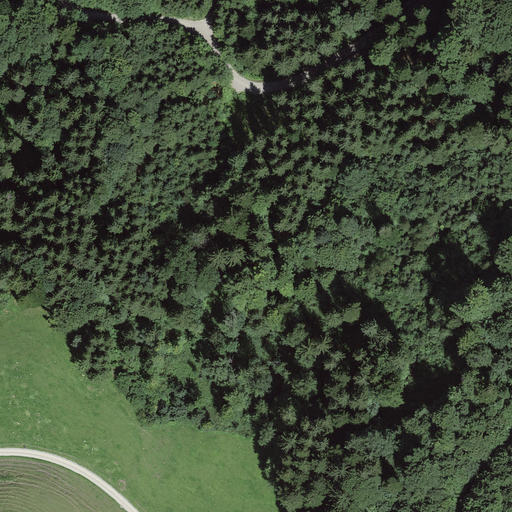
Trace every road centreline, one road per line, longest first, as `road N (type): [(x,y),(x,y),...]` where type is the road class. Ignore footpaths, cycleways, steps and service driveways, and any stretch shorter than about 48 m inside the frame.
road 1 (track): [(437,0),(287,80),(255,88),(229,75),(196,31),(93,17),(62,0)]
road 2 (track): [(371,290),(445,238),(511,211)]
road 3 (track): [(0,453),(70,466),(131,511)]
